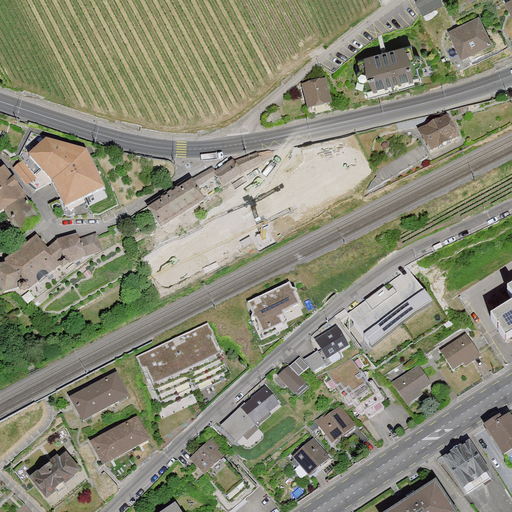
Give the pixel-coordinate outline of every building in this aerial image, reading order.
[(445,0),(419,0),(425,12),(446,3),(445,0)] [(448,31),(462,57),(492,43),(480,16),(448,31)] [(410,45),(362,56),(370,91),(419,79),(410,45)] [(302,85),(309,111),(333,106),(326,79),(302,85)] [(448,116),(418,131),(430,155),(460,139),(448,116)] [(28,156),(52,182),(64,209),(106,190),(93,163),(86,151),(46,140),(28,156)] [(234,163),(242,173),(273,157),(271,152),(268,152),(234,163)] [(354,155),(341,155),(334,169),(314,179),(317,184),(313,186),(320,200),(357,181),(354,155)] [(215,173),(224,186),(242,173),(234,163),(233,160),(215,173)] [(36,179),(22,162),(13,169),(27,186),(36,179)] [(0,171),(0,213),(1,213),(18,237),(41,220),(3,169),(0,171)] [(193,182),(198,190),(217,177),(215,173),(212,169),(193,182)] [(193,182),(148,209),(160,228),(205,201),(193,182)] [(309,205),(300,187),(255,209),(265,228),(309,205)] [(229,222),(226,215),(217,219),(219,223),(217,224),(216,231),(202,239),(213,254),(254,233),(244,215),(229,222)] [(37,237),(0,262),(0,294),(0,295),(16,288),(23,296),(55,270),(75,263),(102,257),(97,235),(79,241),(77,234),(57,240),(47,249),(37,237)] [(203,259),(193,241),(179,248),(176,243),(147,260),(158,282),(203,259)] [(369,303),(373,308),(354,323),(368,342),(428,298),(414,279),(392,294),(389,289),(369,303)] [(300,307),(289,284),(247,303),(261,333),(279,325),(276,318),(300,307)] [(511,300),(511,307),(492,320),(506,344),(511,340),(511,290),(507,293),(511,300)] [(208,324),(136,357),(151,391),(156,392),(162,407),(228,375),(222,361),(223,357),(208,324)] [(337,329),(316,341),(327,360),(339,353),(337,351),(347,345),(337,329)] [(467,335),(440,350),(454,373),(480,357),(467,335)] [(325,365),(318,353),(304,361),(313,373),(325,365)] [(300,358),(275,380),(282,388),(286,384),(294,394),(305,385),(298,377),(308,368),(300,358)] [(355,358),(329,375),(362,424),(388,406),(355,358)] [(419,367),(392,385),(408,409),(435,392),(419,367)] [(71,400),(84,422),(128,398),(115,376),(71,400)] [(266,390),(228,418),(240,435),(279,406),(266,390)] [(341,407),(318,424),(334,446),(357,429),(341,407)] [(511,417),(508,412),(485,427),(507,461),(511,457),(511,417)] [(92,443),(103,465),(121,484),(157,451),(148,443),(136,420),(92,443)] [(249,446),(266,432),(259,424),(242,439),(249,446)] [(314,439),(292,459),(311,479),(333,460),(314,439)] [(213,440),(189,462),(231,507),(255,486),(213,440)] [(470,443),(443,460),(465,494),(491,478),(470,443)] [(64,453),(29,481),(47,502),(81,474),(64,453)] [(456,511),(437,480),(386,511),(456,511)]
